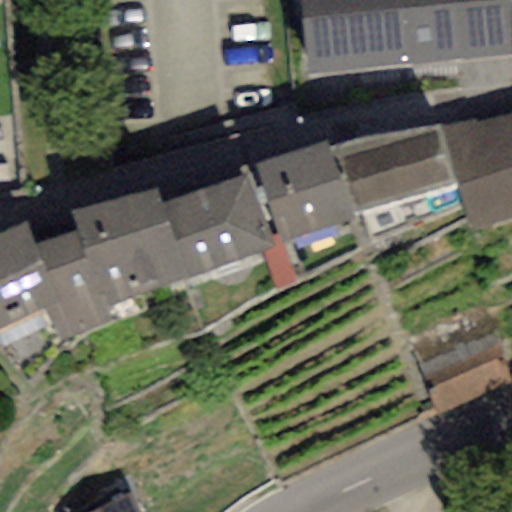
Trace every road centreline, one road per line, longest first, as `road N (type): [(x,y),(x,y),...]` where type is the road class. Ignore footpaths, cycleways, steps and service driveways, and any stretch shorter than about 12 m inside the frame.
road 1 (residential): [(511,102),(337,131),(0,220)]
road 2 (tertiary): [(302,511),(511,419)]
